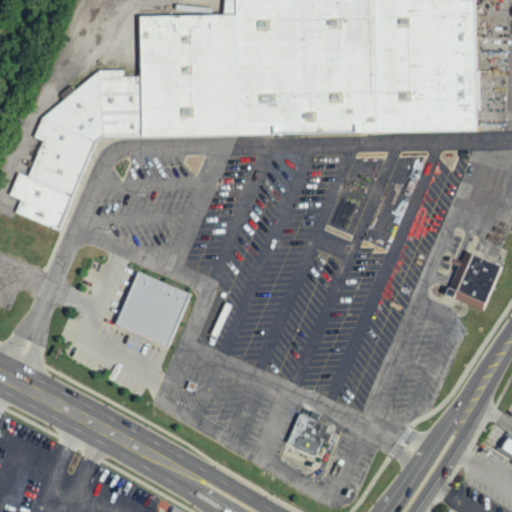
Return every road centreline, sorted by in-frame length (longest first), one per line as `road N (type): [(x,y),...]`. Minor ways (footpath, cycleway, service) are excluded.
road 1 (primary): [(245,511),(0,375)]
road 2 (tertiary): [(399,511),(511,339)]
